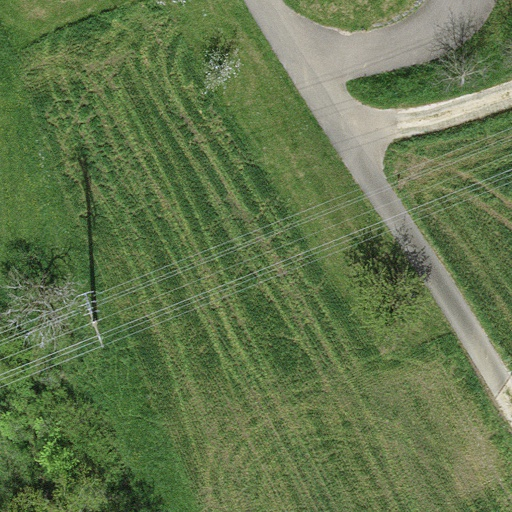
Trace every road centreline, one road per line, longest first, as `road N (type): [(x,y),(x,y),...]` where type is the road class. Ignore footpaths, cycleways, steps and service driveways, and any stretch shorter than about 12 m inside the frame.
road 1 (track): [(511,396),(347,123),(511,93)]
road 2 (residential): [(347,123),(265,0)]
